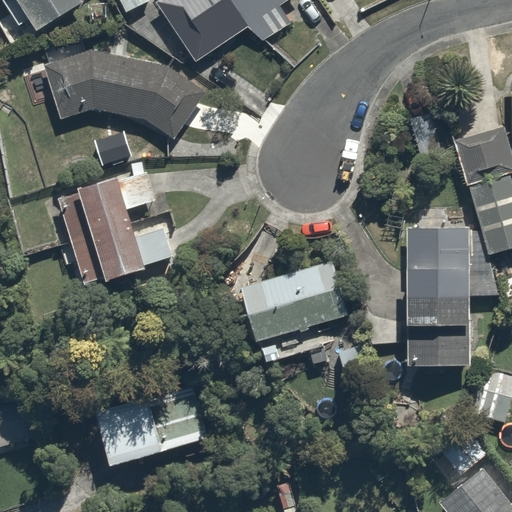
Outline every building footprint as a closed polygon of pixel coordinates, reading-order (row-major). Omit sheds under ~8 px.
[(86,5),(83,0),(4,0),(27,39),(86,5)] [(149,1),(148,0),(116,0),(125,15),(149,1)] [(290,0),(157,0),(156,1),(193,61),(290,0)] [(92,51),(46,66),(64,118),(96,106),(132,113),(179,140),(208,90),(156,60),(92,51)] [(511,169),(500,120),(454,131),(486,259),(511,252),(511,169)] [(154,173),(59,200),(85,290),(180,263),(154,173)] [(473,230),(407,230),(406,367),(473,367),(473,230)] [(243,289),(268,360),(341,335),(334,315),(351,309),(333,258),(243,289)] [(511,405),(511,373),(485,363),(466,413),(503,427),(511,405)] [(201,382),(97,407),(112,465),(215,440),(201,382)] [(11,396),(0,398),(0,444),(21,440),(11,396)] [(485,457),(464,422),(439,437),(461,472),(485,457)] [(511,511),(511,499),(488,467),(442,501),(450,511),(511,511)]
